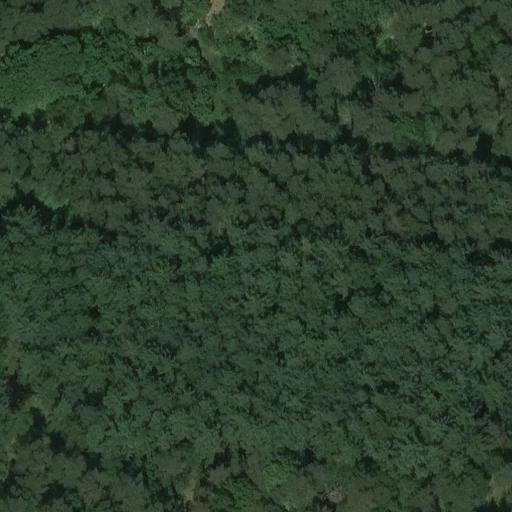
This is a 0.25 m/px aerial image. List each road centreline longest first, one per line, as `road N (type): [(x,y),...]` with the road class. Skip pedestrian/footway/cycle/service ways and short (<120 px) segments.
road 1 (unclassified): [(511,180),(0,137)]
road 2 (track): [(164,0),(169,19),(209,67),(213,156)]
